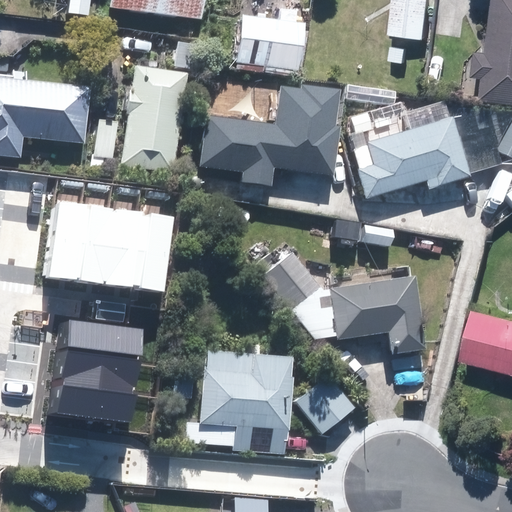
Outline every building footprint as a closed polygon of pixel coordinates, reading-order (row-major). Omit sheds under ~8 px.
[(84,0),(63,0),(61,18),(82,20),(84,0)] [(197,0),(96,0),(95,16),(196,24),(197,0)] [(426,1),(418,0),(390,0),(387,37),(421,41),(426,1)] [(468,77),(485,78),(483,103),(511,105),(511,0),(491,0),(487,50),(470,48),(468,77)] [(299,29),(231,23),(227,70),(294,76),(299,29)] [(193,47),(167,45),(164,73),(190,75),(193,47)] [(164,180),(174,78),(121,73),(111,175),(164,180)] [(0,164),(11,165),(12,145),(78,148),(82,93),(0,88),(0,164)] [(258,191),(259,175),(323,179),(327,95),(267,92),(266,128),(193,125),(191,172),(230,174),(230,190),(258,191)] [(511,118),(508,116),(488,153),(511,166),(511,118)] [(360,173),(346,177),(356,208),(413,189),(416,198),(460,183),(440,123),(354,153),(360,173)] [(106,172),(109,128),(86,127),(83,170),(106,172)] [(327,201),(285,194),(282,210),(324,217),(327,201)] [(73,280),(84,205),(52,200),(43,276),(73,280)] [(104,285),(115,209),(84,205),(73,280),(104,285)] [(136,289),(147,213),(115,209),(104,285),(136,289)] [(168,294),(177,218),(147,213),(136,289),(168,294)] [(332,224),(300,218),(296,244),(328,250),(332,224)] [(272,251),(252,228),(233,244),(253,267),(272,251)] [(377,338),(381,361),(414,355),(403,281),(320,294),(286,254),(254,282),(302,339),(327,344),(377,338)] [(124,323),(126,304),(92,299),(89,317),(124,323)] [(511,326),(470,315),(458,364),(511,377),(511,326)] [(60,320),(56,351),(140,363),(145,332),(60,320)] [(56,351),(52,383),(136,395),(140,363),(56,351)] [(178,424),(176,450),(277,456),(282,363),(193,358),(189,424),(178,424)] [(186,375),(166,373),(164,398),(185,400),(186,375)] [(318,378),(285,404),(313,439),(346,414),(318,378)] [(52,383),(47,415),(131,427),(136,395),(52,383)] [(258,511),(259,505),(220,503),(219,511),(258,511)]
